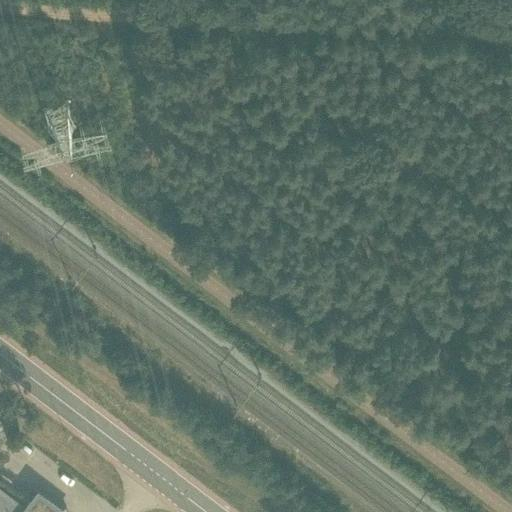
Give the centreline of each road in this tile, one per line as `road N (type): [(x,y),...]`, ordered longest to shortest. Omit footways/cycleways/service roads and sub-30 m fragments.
road 1 (track): [(511,51),(456,33),(0,4)]
road 2 (tertiary): [(219,511),(0,350)]
